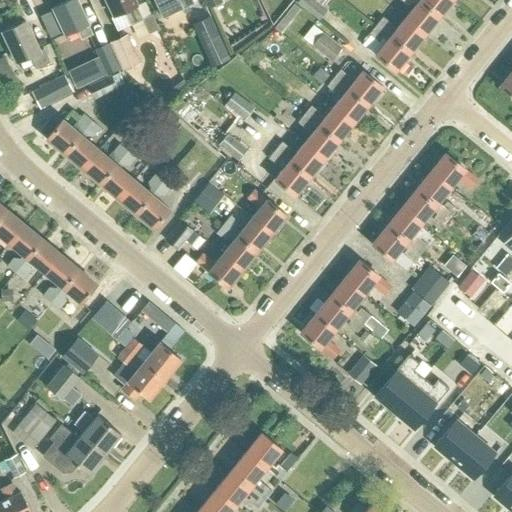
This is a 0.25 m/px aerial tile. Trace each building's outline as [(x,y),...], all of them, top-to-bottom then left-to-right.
[(88,23),(76,0),(67,0),(52,7),(64,34),(76,28),(81,39),(92,33),(87,23),(88,23)] [(134,0),(105,0),(113,16),(110,17),(117,31),(141,19),(148,33),(158,28),(151,14),(148,16),(142,3),(136,6),(135,5),(137,5),(134,0)] [(152,0),(155,6),(161,18),(182,8),(192,3),(191,0),(152,0)] [(297,0),(296,2),(318,20),(326,10),(323,7),(328,0),(297,0)] [(438,16),(418,0),(401,0),(408,5),(411,1),(415,4),(404,18),(423,34),(438,16)] [(418,0),(438,16),(450,0),(418,0)] [(208,15),(192,23),(211,65),(228,58),(208,15)] [(423,34),(404,18),(393,32),(388,29),(392,25),(382,17),(375,25),(408,52),(423,34)] [(39,51),(25,20),(2,31),(16,62),(30,56),(35,68),(49,62),(43,49),(39,51)] [(408,52),(375,25),(369,33),(378,41),(382,37),(386,40),(374,55),(394,70),(408,52)] [(311,45),(330,61),(341,47),(322,32),(311,45)] [(126,33),(108,42),(120,69),(121,71),(140,62),(126,33)] [(120,69),(108,42),(93,49),(106,75),(120,69)] [(257,50),(245,64),(252,70),(264,56),(257,50)] [(321,84),(329,74),(319,66),(311,76),(321,84)] [(333,77),(367,104),(381,86),(362,70),(350,84),(346,81),(349,77),(340,69),(333,77)] [(511,70),(499,87),(511,97),(511,70)] [(87,84),(88,86),(94,98),(117,87),(110,73),(87,84)] [(31,91),(40,108),(72,91),(63,74),(31,91)] [(367,104),(333,77),(326,85),(336,93),(339,89),(344,92),(332,106),(352,122),(367,104)] [(253,107),(233,92),(224,104),(244,119),(253,107)] [(148,94),(128,116),(139,126),(159,103),(148,94)] [(310,105),(304,113),(337,140),(352,122),(332,106),(321,121),(317,117),(320,113),(310,105)] [(178,118),(165,107),(155,119),(167,130),(178,118)] [(64,153),(91,120),(83,113),(77,121),(79,127),(76,131),(62,119),(46,137),(64,153)] [(337,140),(304,113),(297,121),(307,129),(310,125),(314,128),(303,143),(322,158),(337,140)] [(100,127),(91,120),(64,153),(82,168),(98,149),(84,137),(87,134),(93,135),(100,127)] [(205,140),(210,130),(197,123),(192,133),(205,140)] [(218,145),(237,160),(246,149),(226,133),(218,145)] [(322,158),(303,143),(292,157),(287,153),(291,149),(281,141),(274,149),(308,177),(322,158)] [(112,161),(98,149),(82,168),(100,183),(127,150),(119,143),(112,151),(114,157),(112,161)] [(308,177),(274,149),(268,157),(277,165),(281,161),(285,165),(274,179),(293,195),(308,177)] [(127,150),(100,183),(118,198),(133,179),(119,167),(122,164),(129,165),(135,157),(127,150)] [(445,153),(431,171),(450,187),(458,177),(470,187),(477,179),(465,169),(445,153)] [(213,188),(222,175),(211,168),(201,181),(213,188)] [(450,187),(431,171),(416,189),(449,216),(456,208),(446,200),(443,205),(439,201),(450,187)] [(147,190),(133,179),(118,198),(135,213),(163,180),(154,173),(148,181),(150,187),(147,190)] [(171,187),(163,180),(135,213),(153,228),(169,209),(155,197),(157,194),(164,195),(171,187)] [(215,194),(206,187),(195,200),(203,207),(215,194)] [(251,217),(270,232),(285,214),(266,198),(266,199),(253,189),(247,197),(259,207),(251,217)] [(416,189),(401,208),(421,223),(432,209),(436,213),(433,217),(443,225),(449,216),(416,189)] [(421,223),(401,208),(386,226),(420,253),(427,244),(417,237),(414,241),(409,237),(421,223)] [(24,224),(5,209),(0,216),(0,236),(8,243),(24,224)] [(229,215),(223,224),(256,250),(270,232),(251,217),(240,231),(237,228),(237,222),(229,215)] [(163,239),(176,250),(183,242),(194,251),(203,240),(179,220),(163,239)] [(24,224),(8,243),(22,255),(19,258),(13,257),(6,265),(14,272),(42,239),(24,224)] [(256,250),(223,224),(216,232),(224,238),(230,236),(233,239),(222,253),(241,269),(256,250)] [(420,253),(386,226),(372,244),(391,260),(403,245),(407,249),(404,253),(413,261),(420,253)] [(511,230),(502,242),(511,250),(511,230)] [(60,254),(42,239),(14,272),(23,279),(29,271),(27,265),(30,262),(44,273),(60,254)] [(241,269),(222,253),(214,263),(202,253),(195,261),(207,271),(226,287),(241,269)] [(60,254),(44,273),(58,284),(55,288),(48,287),(42,295),(50,302),(78,269),(60,254)] [(344,278),(364,293),(371,284),(384,294),(391,286),(378,276),(378,275),(359,260),(344,278)] [(96,284),(78,269),(50,302),(58,308),(65,300),(63,294),(66,291),(80,303),(96,284)] [(470,270),(457,287),(470,297),(483,280),(470,270)] [(497,272),(489,281),(496,286),(503,277),(497,272)] [(503,277),(496,286),(502,292),(510,283),(503,277)] [(344,278),(330,296),(363,323),(370,315),(360,307),(357,311),(352,308),(364,293),(344,278)] [(0,294),(0,300),(12,300),(12,288),(0,288),(0,294)] [(395,311),(412,326),(429,306),(411,291),(395,311)] [(363,323),(330,296),(315,314),(334,330),(346,316),(350,319),(347,323),(356,331),(363,323)] [(152,320),(160,310),(148,300),(140,310),(152,320)] [(103,302),(90,318),(114,338),(127,323),(103,302)] [(36,320),(24,309),(16,320),(28,330),(36,320)] [(334,330),(315,314),(300,332),(320,348),(332,358),(339,349),(327,339),(334,330)] [(369,316),(362,325),(371,331),(378,323),(369,316)] [(426,322),(416,333),(424,340),(434,329),(426,322)] [(363,331),(357,340),(365,345),(371,337),(363,331)] [(65,362),(77,372),(78,371),(82,374),(98,354),(76,337),(60,356),(66,361),(65,362)] [(132,337),(124,346),(164,379),(180,359),(159,341),(150,352),(132,337)] [(47,359),(55,349),(44,340),(36,350),(47,359)] [(164,379),(124,346),(116,357),(134,371),(120,389),(135,401),(141,393),(148,399),(164,379)] [(470,374),(479,364),(466,353),(458,364),(470,374)] [(346,373),(359,384),(375,365),(362,354),(346,373)] [(408,354),(374,394),(394,411),(423,377),(413,369),(419,363),(408,354)] [(77,372),(65,362),(63,364),(62,364),(44,387),(61,400),(79,377),(75,375),(77,372)] [(423,377),(394,411),(414,428),(448,387),(437,378),(432,385),(423,377)] [(500,425),(511,410),(511,396),(493,419),(500,425)] [(34,403),(11,431),(32,448),(55,420),(34,403)] [(84,411),(73,423),(83,431),(80,434),(104,454),(120,433),(96,414),(93,418),(84,411)] [(454,419),(433,444),(453,461),(475,436),(454,419)] [(52,442),(42,454),(66,472),(71,472),(77,465),(87,474),(104,454),(80,434),(77,438),(68,430),(60,425),(48,440),(52,442)] [(261,432),(245,451),(280,479),(287,471),(277,463),(275,467),(270,463),(281,448),(261,432)] [(475,436),(453,461),(473,478),(495,453),(475,436)] [(280,479),(245,451),(229,470),(264,498),(271,490),(262,482),(259,486),(254,482),(265,468),(280,480),(280,479)] [(24,472),(14,454),(0,461),(0,469),(1,472),(7,468),(12,478),(24,472)] [(229,470),(214,489),(234,506),(246,492),(251,496),(248,499),(257,507),(264,498),(229,470)] [(511,470),(492,494),(511,510),(511,470)] [(313,479),(296,493),(308,507),(324,493),(313,479)] [(0,509),(1,511),(30,511),(20,491),(16,493),(10,483),(1,487),(7,498),(0,501),(0,509)] [(214,489),(198,509),(202,511),(229,511),(234,506),(214,489)] [(294,499),(283,491),(273,503),(284,511),(294,499)] [(380,511),(370,503),(362,511),(380,511)]
